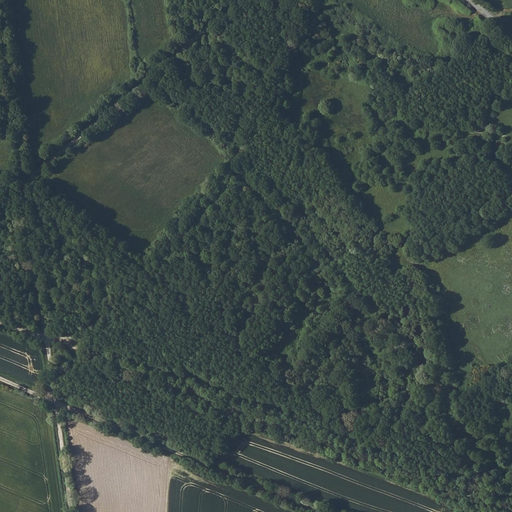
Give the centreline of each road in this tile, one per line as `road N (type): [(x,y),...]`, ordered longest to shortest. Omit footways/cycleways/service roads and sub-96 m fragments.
road 1 (track): [(47,340),(26,181),(240,0)]
road 2 (track): [(319,511),(0,378)]
road 3 (track): [(26,181),(1,0)]
road 4 (track): [(70,511),(47,340)]
